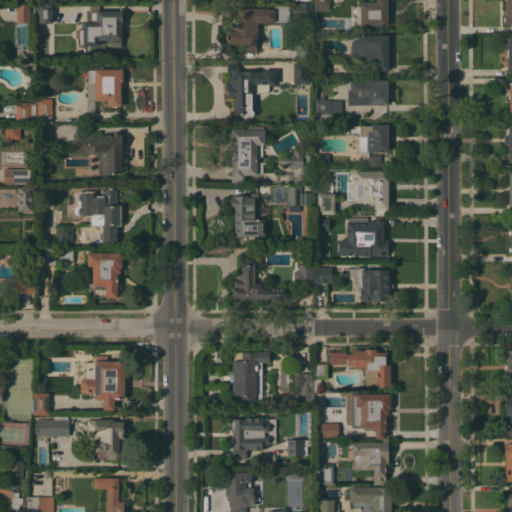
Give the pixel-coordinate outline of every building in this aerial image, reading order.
[(314,10),(314,6),(313,6),(313,0),(329,0),(329,6),(328,6),(328,10),(314,10)] [(376,2),(376,0),(387,0),(387,8),(390,8),(390,16),(387,16),(387,26),(360,26),(360,2),(376,2)] [(511,0),(502,0),(503,24),(511,23),(511,0)] [(312,17),(292,18),(291,3),(311,2),(312,17)] [(30,4),(30,22),(16,23),(16,5),(30,4)] [(37,23),(37,4),(51,4),(52,23),(37,23)] [(257,26),(258,26),(258,32),(257,32),(257,35),(258,35),(258,39),(257,39),(257,44),(256,44),(256,50),(253,50),(253,51),(250,51),(250,50),(247,50),(247,44),(226,44),(226,31),(230,31),(230,26),(237,26),(237,9),(268,8),(268,9),(274,9),(274,6),(289,6),(289,22),(257,22),(257,26)] [(122,10),(122,23),(121,23),(121,24),(120,24),(121,26),(122,40),(120,40),(120,46),(109,46),(109,40),(97,40),(97,45),(83,45),(82,21),(88,21),(88,11),(122,10)] [(388,70),(374,71),(374,63),(358,63),(358,52),(351,52),(351,40),(357,40),(356,35),(388,35),(388,70)] [(327,59),(329,59),(329,75),(316,75),(316,51),(327,51),(327,59)] [(293,62),(307,62),(307,77),(310,77),(310,82),(293,82),(293,62)] [(275,70),(275,84),(276,84),(276,88),(269,88),(269,90),(266,93),(256,93),(254,91),(254,96),(251,96),(251,109),(253,111),(253,114),(251,117),(246,117),(245,115),(245,114),(234,114),(234,96),(228,96),(227,89),(225,89),(225,80),(229,80),(229,73),(227,73),(227,64),(238,64),(238,71),(258,70),(258,72),(261,72),(261,70),(275,70)] [(122,87),(120,87),(120,106),(107,106),(107,100),(94,100),(87,99),(87,82),(88,82),(88,70),(94,70),(94,69),(122,68),(122,87)] [(364,80),(364,79),(388,80),(388,89),(389,90),(390,91),(390,92),(390,94),(389,95),(388,95),(388,96),(388,105),(347,104),(347,89),(350,89),(350,80),(364,80)] [(92,112),(92,88),(85,88),(84,111),(92,112)] [(52,117),(51,117),(51,123),(37,123),(37,98),(51,98),(52,117)] [(341,119),(315,119),(315,99),(341,100),(341,119)] [(35,121),(30,121),(30,122),(15,123),(15,102),(30,102),(30,103),(35,103),(35,121)] [(49,124),(49,146),(37,146),(37,124),(49,124)] [(388,133),(391,133),(391,142),(388,142),(388,151),(368,151),(368,154),(359,154),(359,151),(357,151),(357,149),(349,149),(349,139),(357,139),(357,136),(359,136),(359,133),(349,134),(349,133),(347,133),(347,129),(349,129),(349,125),(366,125),(366,124),(388,124),(388,133)] [(511,124),(511,162),(509,162),(509,155),(508,155),(508,144),(503,144),(503,135),(508,135),(508,124),(511,124)] [(20,138),(5,138),(5,125),(20,126),(20,138)] [(256,175),(244,175),(244,183),(231,183),(231,149),(229,149),(229,141),(229,126),(262,126),(262,129),(264,129),(264,144),(256,144),(256,175)] [(83,153),(83,146),(74,146),(74,137),(72,137),(72,133),(76,133),(76,135),(98,135),(98,134),(112,134),(112,131),(119,131),(119,134),(121,134),(121,173),(99,173),(99,153),(83,153)] [(293,153),(293,148),(303,148),(303,155),(310,155),(310,166),(302,166),(302,167),(285,167),(285,165),(282,165),(281,164),(280,163),(280,161),(280,159),(281,157),(281,156),(283,156),(285,155),(285,153),(293,153)] [(328,169),(313,169),(313,153),(328,153),(328,169)] [(381,169),(367,169),(367,155),(381,155),(381,169)] [(3,184),(3,167),(12,168),(30,168),(30,184),(3,184)] [(388,171),(388,181),(391,181),(391,190),(388,190),(388,209),(386,209),(386,215),(374,215),(374,209),(373,200),(361,200),(352,200),(352,179),(351,179),(351,171),(354,171),(388,171)] [(334,214),(317,214),(317,191),(313,191),(313,181),(326,181),(325,193),(334,193),(334,214)] [(32,211),(17,211),(18,186),(33,186),(32,211)] [(301,186),(300,205),(299,205),(299,211),(289,211),(289,204),(287,204),(287,186),(301,186)] [(92,196),(103,197),(103,188),(116,188),(116,205),(121,205),(121,225),(116,225),(116,228),(115,228),(115,230),(116,230),(116,239),(115,239),(115,242),(102,242),(102,239),(102,237),(103,237),(103,234),(102,234),(102,224),(92,223),(92,215),(77,215),(77,214),(74,214),(74,207),(77,206),(77,199),(77,192),(91,192),(92,196)] [(234,236),(234,209),(230,209),(230,196),(234,196),(254,195),(254,218),(264,218),(264,236),(234,236)] [(368,222),(375,221),(375,216),(382,215),(382,222),(383,222),(383,225),(382,225),(382,229),(383,229),(383,236),(385,236),(386,238),(388,238),(388,255),(370,255),(370,252),(358,252),(358,239),(351,239),(351,230),(359,230),(359,222),(368,222)] [(316,230),(316,216),(334,216),(334,230),(316,230)] [(57,225),(72,225),(72,241),(57,241),(57,225)] [(41,266),(40,249),(55,248),(55,265),(41,266)] [(59,260),(58,250),(72,250),(73,260),(59,260)] [(117,297),(105,297),(105,296),(93,296),(93,285),(92,285),(92,266),(87,266),(87,252),(121,252),(121,267),(119,267),(119,272),(117,272),(117,297)] [(261,283),(261,287),(272,287),(272,288),(284,288),(284,299),(281,299),(281,298),(278,298),(279,299),(276,299),(276,298),(273,298),(273,299),(270,299),(270,298),(267,298),(267,299),(263,300),(263,299),(260,299),(260,300),(258,300),(258,299),(255,299),(255,300),(251,300),(251,299),(249,299),(249,300),(246,300),(246,299),(244,299),(244,300),(240,300),(240,299),(239,299),(231,299),(231,289),(230,289),(230,285),(234,285),(234,275),(241,275),(241,258),(243,258),(245,255),(252,255),(254,258),(254,263),(253,263),(254,283),(261,283)] [(312,264),(313,286),(311,286),(311,287),(294,287),(294,274),(293,274),(293,270),(298,270),(298,264),(312,264)] [(313,282),(314,267),(331,267),(331,282),(313,282)] [(388,300),(360,301),(360,289),(355,289),(355,284),(354,284),(354,269),(388,269),(388,281),(390,281),(391,281),(391,282),(392,283),(392,285),(392,287),(391,288),(390,289),(388,290),(388,300)] [(14,293),(14,291),(12,291),(12,286),(15,286),(14,277),(35,277),(36,293),(14,293)] [(390,386),(376,386),(376,385),(365,385),(365,370),(366,370),(366,368),(354,368),(354,365),(347,365),(347,363),(328,364),(328,350),(364,350),(364,349),(376,349),(376,352),(386,352),(386,356),(385,356),(385,365),(390,365),(390,386)] [(269,352),(269,362),(261,362),(261,403),(233,403),(233,395),(232,395),(232,382),(229,382),(229,373),(232,373),(232,360),(233,360),(233,352),(269,352)] [(103,399),(94,399),(94,396),(90,396),(90,393),(82,393),(79,390),(79,380),(82,377),(84,377),(84,362),(92,362),(92,355),(106,355),(106,360),(124,360),(124,399),(114,399),(114,404),(114,409),(103,409),(103,404),(103,399)] [(314,363),(326,363),(326,378),(321,378),(321,392),(314,392),(313,378),(314,363)] [(313,392),(313,401),(311,401),(311,404),(294,404),(294,394),(298,394),(298,373),(312,373),(312,378),(313,378),(314,392),(313,392)] [(48,414),(33,414),(33,392),(48,392),(48,414)] [(390,393),(389,408),(388,408),(388,414),(385,414),(385,431),(384,431),(384,438),(375,438),(375,431),(373,431),(373,427),(360,426),(360,405),(355,405),(355,393),(390,393)] [(36,436),(36,419),(53,419),(53,414),(67,414),(67,419),(69,419),(69,435),(36,436)] [(232,419),(245,419),(245,417),(262,417),(262,418),(267,418),(268,444),(261,443),(261,449),(246,449),(246,458),(233,458),(233,449),(232,449),(232,429),(231,427),(231,423),(232,421),(232,419)] [(124,421),(124,440),(118,440),(119,459),(106,459),(104,451),(93,452),(92,437),(87,437),(86,419),(112,419),(112,421),(124,421)] [(338,422),(338,437),(316,437),(316,423),(338,422)] [(382,441),(382,438),(388,438),(387,452),(389,452),(389,459),(388,459),(388,463),(385,463),(385,484),(373,484),(373,471),(371,471),(371,469),(354,469),(354,454),(352,454),(352,442),(354,442),(354,441),(382,441)] [(287,439),(302,439),(302,440),(309,440),(309,445),(306,445),(306,455),(302,455),(302,456),(287,456),(287,439)] [(511,442),(502,443),(503,481),(511,480),(511,442)] [(10,458),(24,459),(21,487),(7,486),(10,458)] [(317,483),(317,466),(320,466),(320,465),(321,465),(321,461),(331,461),(331,465),(332,465),(332,483),(317,483)] [(253,495),(254,495),(254,505),(245,506),(245,511),(229,511),(229,505),(228,505),(228,472),(251,471),(251,482),(250,482),(251,487),(253,487),(253,495)] [(105,509),(105,501),(106,501),(106,477),(118,477),(118,491),(123,491),(123,511),(96,511),(96,509),(105,509)] [(391,486),(391,511),(364,511),(364,506),(350,506),(350,501),(348,501),(348,486),(391,486)] [(0,488),(13,489),(12,496),(21,497),(20,511),(8,510),(9,504),(0,502),(0,488)] [(53,511),(26,511),(26,496),(53,496),(53,511)] [(334,511),(319,511),(319,499),(334,499),(334,511)]
